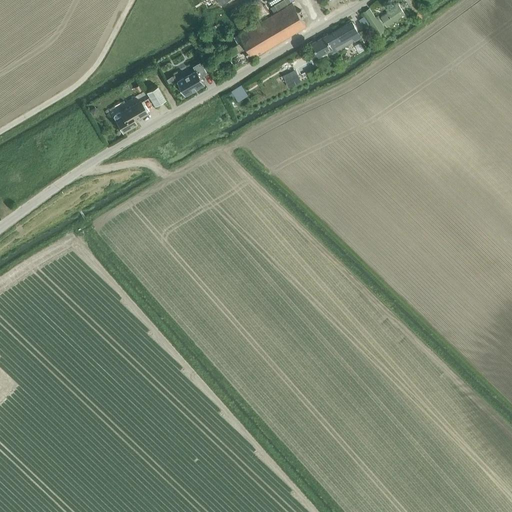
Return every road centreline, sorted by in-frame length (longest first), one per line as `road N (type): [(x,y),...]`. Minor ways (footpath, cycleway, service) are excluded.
road 1 (unclassified): [(0,227),(118,145),(362,0)]
road 2 (track): [(132,0),(83,80),(0,132)]
